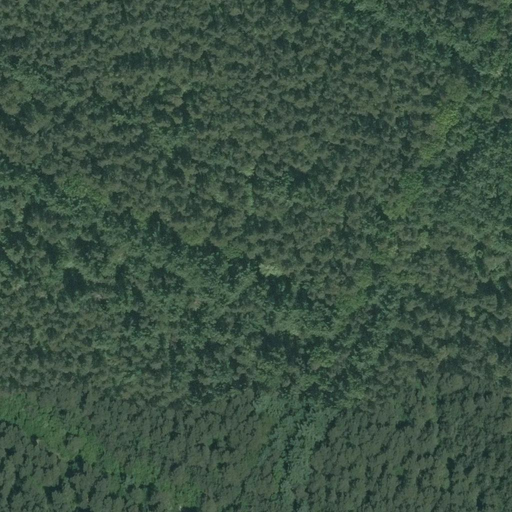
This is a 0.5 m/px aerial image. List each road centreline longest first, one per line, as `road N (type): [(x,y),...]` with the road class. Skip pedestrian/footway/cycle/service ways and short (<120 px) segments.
road 1 (track): [(186,511),(0,426)]
road 2 (track): [(383,0),(511,57)]
